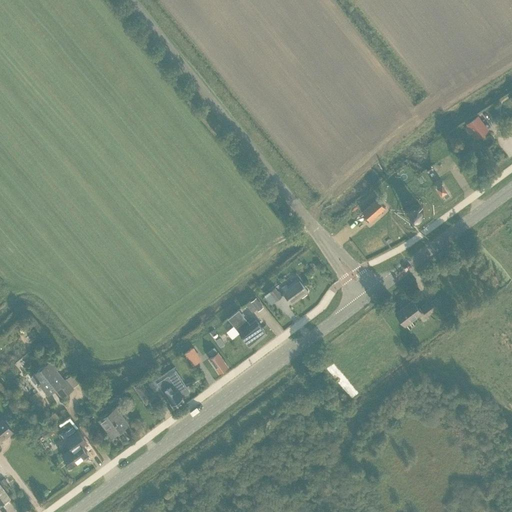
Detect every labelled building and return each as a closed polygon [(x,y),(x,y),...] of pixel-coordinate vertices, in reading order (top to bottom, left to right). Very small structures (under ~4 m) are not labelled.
[(477,117),(467,124),(477,137),(487,130),(477,117)] [(448,191),(442,182),(435,187),(441,196),(448,191)] [(377,199),(362,212),(370,221),(385,208),(377,199)] [(408,208),(408,209),(407,209),(407,215),(407,216),(410,220),(411,220),(416,221),(417,221),(421,217),(422,217),(423,211),(422,210),(419,206),(418,205),(413,205),(412,205),(408,208)] [(450,271),(444,263),(436,268),(443,277),(450,271)] [(283,292),(291,303),(307,291),(299,280),(288,288),(286,285),(281,288),(283,291),(283,292)] [(281,296),(274,288),(269,291),(276,300),(281,296)] [(263,307),(255,297),(250,301),(257,311),(263,307)] [(418,308),(412,300),(395,313),(405,325),(424,311),(427,315),(436,308),(430,299),(420,306),(421,307),(418,308)] [(250,324),(245,319),(238,309),(228,318),(235,327),(251,347),(267,333),(256,320),(250,324)] [(213,346),(207,337),(199,342),(205,351),(213,346)] [(209,358),(218,372),(228,366),(218,352),(214,347),(209,351),(212,356),(209,358)] [(199,359),(193,350),(186,355),(193,363),(199,359)] [(64,380),(49,362),(35,373),(39,379),(37,381),(44,391),(52,384),(62,397),(78,384),(71,375),(64,380)] [(156,377),(148,382),(152,388),(154,392),(155,391),(160,398),(166,395),(172,404),(182,398),(181,397),(186,395),(185,394),(188,392),(190,391),(176,369),(159,381),(157,377),(156,377)] [(192,379),(200,389),(208,383),(200,373),(192,379)] [(141,381),(134,386),(146,403),(153,398),(141,381)] [(115,407),(99,419),(112,436),(128,424),(115,407)] [(0,441),(13,431),(3,419),(0,421),(0,441)] [(71,466),(87,454),(80,445),(85,441),(78,431),(66,440),(72,448),(63,455),(71,466)]
